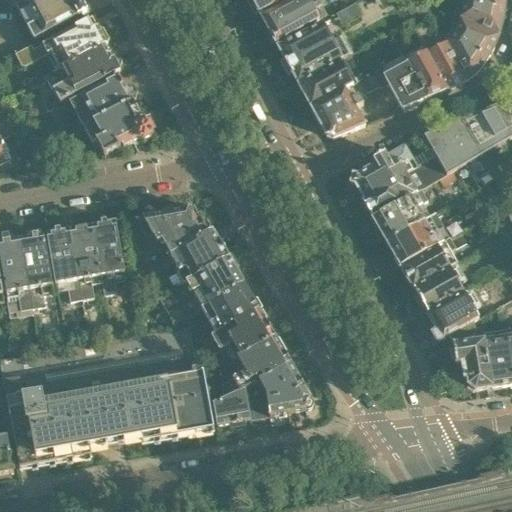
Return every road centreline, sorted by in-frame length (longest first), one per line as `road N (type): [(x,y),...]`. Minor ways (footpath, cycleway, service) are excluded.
road 1 (residential): [(393,440),(0,509)]
road 2 (primary): [(225,162),(342,369),(393,440)]
road 3 (primary): [(421,435),(392,351),(291,173)]
road 4 (residential): [(511,70),(462,103),(291,173)]
road 5 (residential): [(0,203),(225,162)]
road 6 (primary): [(136,0),(225,162)]
road 7 (primary): [(272,138),(196,0)]
